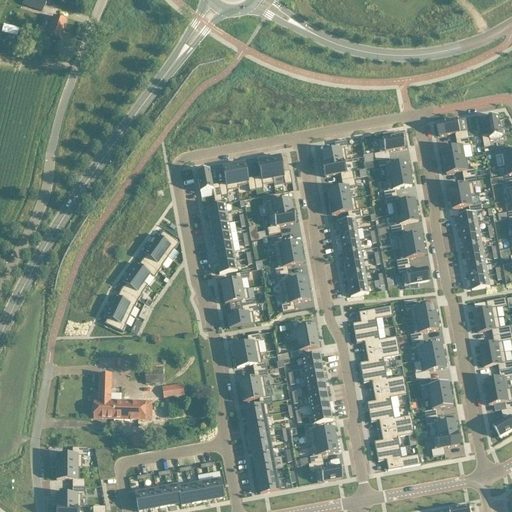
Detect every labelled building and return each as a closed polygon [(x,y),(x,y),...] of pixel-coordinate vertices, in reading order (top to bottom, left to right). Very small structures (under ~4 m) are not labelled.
[(24,0),(23,5),(42,11),(45,0),(24,0)] [(54,16),(47,35),(51,36),(61,40),(67,21),(57,18),(54,16)] [(489,135),(482,136),(485,149),(492,147),(491,142),(503,140),(499,117),(486,119),(489,135)] [(460,120),(437,125),(440,137),(456,134),(457,141),(469,139),(469,138),(468,132),(462,133),(460,120)] [(379,154),(374,155),(375,162),(378,161),(390,159),(389,152),(404,149),(402,137),(384,140),(377,141),(379,154)] [(458,148),(442,151),(445,163),(467,159),(465,159),(463,147),(471,146),(469,139),(457,141),(458,148)] [(336,151),(320,153),(323,165),(322,165),(322,166),(347,161),(344,149),(348,148),(347,141),(334,144),(336,151)] [(511,148),(511,147),(500,150),(501,156),(503,155),(505,166),(511,164),(511,148)] [(280,158),(269,160),(273,185),(274,184),(273,180),(283,178),(285,186),(292,184),(290,172),(283,173),(280,158)] [(390,159),(378,161),(379,168),(386,167),(388,179),(385,179),(385,180),(409,175),(407,163),(391,166),(390,159)] [(467,159),(445,163),(447,176),(463,173),(464,179),(476,177),(475,170),(470,171),(467,159)] [(261,177),(254,179),(256,191),(263,190),(262,187),(273,185),(269,160),(258,162),(261,177)] [(347,161),(322,166),(324,178),(340,175),(341,182),(354,180),(352,173),(347,174),(345,162),(347,162),(347,161)] [(244,164),(233,166),(238,190),(238,187),(248,186),(249,192),(256,191),(254,179),(247,180),(244,164)] [(225,184),(219,185),(222,202),(221,197),(228,196),(227,192),(238,190),(233,166),(222,168),(225,184)] [(209,171),(196,173),(200,193),(213,191),(215,203),(222,202),(219,185),(212,186),(209,171)] [(388,192),(383,193),(385,199),(397,197),(396,191),(411,188),(409,175),(385,180),(388,192)] [(465,186),(449,188),(451,200),(475,195),(473,184),(477,183),(476,177),(464,179),(465,186)] [(343,189),(327,192),(329,204),(354,200),(354,199),(349,200),(347,188),(355,187),(354,180),(341,182),(343,189)] [(475,195),(451,200),(453,211),(469,208),(470,214),(483,211),(481,205),(474,207),(472,196),(475,196),(475,195)] [(273,196),(261,198),(263,205),(266,205),(268,216),(268,217),(293,212),(292,212),(290,200),(274,203),(273,196)] [(397,197),(385,199),(386,206),(392,205),(394,215),(392,216),(416,212),(414,200),(398,203),(397,197)] [(354,200),(329,204),(331,216),(347,214),(349,220),(361,218),(360,211),(356,212),(354,200)] [(225,205),(207,208),(209,218),(227,215),(225,205)] [(270,229),(267,229),(268,236),(281,234),(280,227),(295,224),(293,212),(268,217),(270,229)] [(394,227),(390,228),(391,234),(403,231),(402,226),(418,223),(416,212),(392,216),(394,227)] [(476,213),(458,216),(460,227),(479,224),(476,213)] [(227,215),(209,218),(210,228),(228,224),(227,215)] [(355,219),(337,223),(339,234),(357,230),(355,219)] [(228,224),(210,228),(212,237),(230,234),(228,224)] [(479,224),(460,227),(462,238),(481,234),(479,224)] [(357,230),(339,234),(341,244),(359,241),(357,230)] [(403,231),(391,234),(392,240),(396,239),(398,250),(422,246),(420,234),(404,237),(403,231)] [(257,234),(250,235),(251,242),(266,239),(264,232),(257,234)] [(156,236),(149,245),(168,258),(174,250),(175,250),(179,244),(163,233),(159,238),(156,236)] [(230,234),(212,237),(214,246),(232,243),(230,234)] [(481,234),(462,238),(464,248),(482,245),(481,234)] [(282,239),(269,241),(271,248),(274,248),(276,259),(301,254),(299,243),(283,246),(282,239)] [(359,241),(341,244),(343,255),(361,252),(359,241)] [(232,243),(214,246),(216,256),(234,253),(232,243)] [(146,256),(142,261),(158,273),(163,267),(162,267),(168,258),(149,245),(143,254),(146,256)] [(482,245),(464,248),(466,259),(484,256),(482,245)] [(400,261),(396,262),(397,268),(410,266),(409,260),(424,257),(422,246),(398,250),(400,259),(400,261)] [(361,252),(343,255),(344,266),(363,262),(361,252)] [(234,253),(216,256),(217,265),(235,262),(234,253)] [(278,270),(275,270),(276,277),(288,275),(287,268),(303,265),(301,254),(276,259),(278,270)] [(484,256),(466,259),(468,270),(486,266),(484,256)] [(135,264),(129,273),(148,287),(148,286),(144,284),(150,276),(154,279),(158,273),(142,261),(139,266),(135,264)] [(235,262),(217,265),(219,275),(237,272),(235,262)] [(363,262),(344,266),(347,276),(365,273),(363,262)] [(410,266),(397,268),(399,275),(402,274),(404,287),(429,282),(427,269),(411,272),(410,266)] [(486,266),(468,270),(470,280),(488,277),(486,266)] [(126,285),(121,291),(138,301),(142,295),(148,287),(129,273),(122,282),(126,285)] [(237,281),(221,284),(223,295),(247,290),(242,291),(240,281),(249,279),(248,273),(236,275),(237,281)] [(365,273),(347,276),(349,287),(367,284),(365,273)] [(288,275),(276,277),(277,284),(280,284),(282,295),(307,290),(305,279),(290,282),(288,275)] [(488,277),(470,280),(472,291),(490,288),(488,277)] [(367,284),(349,287),(351,298),(369,295),(367,284)] [(247,290),(223,295),(225,305),(241,302),(242,309),(257,306),(256,305),(254,306),(253,300),(249,300),(247,290)] [(284,306),(281,306),(283,313),(295,311),(294,304),(310,301),(307,290),(282,295),(284,306)] [(114,297),(109,307),(130,317),(134,308),(135,308),(138,301),(121,291),(117,298),(114,297)] [(488,309),(474,312),(476,323),(499,319),(497,308),(508,306),(506,299),(487,302),(488,309)] [(416,302),(404,305),(405,312),(410,311),(412,323),(436,319),(433,306),(418,309),(416,302)] [(144,306),(142,311),(147,314),(150,309),(144,306)] [(243,315),(227,318),(229,329),(254,325),(252,313),(258,312),(257,306),(242,309),(243,315)] [(109,307),(104,317),(108,319),(105,325),(123,333),(126,326),(125,326),(130,317),(109,307)] [(360,323),(352,325),(354,335),(378,330),(376,320),(393,317),(391,307),(358,313),(360,323)] [(414,335),(410,336),(411,343),(424,341),(422,334),(438,331),(436,319),(412,323),(414,335)] [(499,319),(476,323),(478,334),(492,331),(493,337),(511,333),(511,330),(511,327),(501,329),(499,319)] [(137,320),(133,327),(139,330),(143,323),(137,320)] [(297,323),(285,326),(286,332),(290,331),(292,342),(316,338),(314,327),(298,329),(297,323)] [(378,330),(354,335),(356,345),(364,344),(366,353),(398,347),(397,338),(380,341),(378,330)] [(494,343),(480,346),(483,357),(505,353),(503,343),(511,341),(511,333),(493,337),(494,343)] [(248,344),(233,347),(235,358),(260,354),(258,343),(261,342),(259,335),(247,337),(248,344)] [(299,352),(290,354),(291,360),(301,358),(304,357),(303,352),(318,349),(316,338),(292,342),(292,343),(297,342),(299,352)] [(424,341),(411,343),(412,350),(416,350),(418,362),(443,357),(441,345),(425,348),(424,341)] [(368,362),(360,364),(362,374),(385,370),(383,360),(400,356),(398,347),(366,353),(368,362)] [(505,353),(483,357),(485,368),(498,366),(500,372),(511,370),(511,362),(507,363),(505,353)] [(260,354),(235,358),(237,369),(252,366),(254,373),(266,371),(265,364),(262,365),(260,354)] [(304,357),(301,358),(303,368),(321,364),(319,355),(304,357)] [(422,373),(415,375),(416,382),(431,379),(429,372),(445,369),(443,357),(418,362),(420,362),(421,363),(422,373)] [(321,364),(303,368),(305,377),(323,374),(321,364)] [(145,386),(164,384),(162,368),(144,369),(145,386)] [(385,370),(362,374),(364,384),(371,383),(373,392),(406,386),(404,377),(387,380),(385,370)] [(501,379),(485,382),(487,394),(511,390),(511,389),(509,390),(507,378),(511,377),(511,370),(500,372),(501,379)] [(255,379),(239,382),(241,393),(265,388),(263,378),(267,377),(266,371),(254,373),(255,379)] [(117,409),(118,401),(110,401),(111,375),(99,374),(98,401),(94,401),(93,419),(113,420),(113,409),(117,409)] [(323,374),(305,377),(307,387),(325,383),(323,374)] [(431,379),(416,382),(418,382),(420,389),(427,387),(430,399),(450,395),(448,383),(432,386),(431,379)] [(325,383),(307,387),(308,396),(326,393),(325,383)] [(183,385),(162,388),(163,400),(184,397),(183,385)] [(375,402),(367,403),(369,413),(392,409),(390,399),(407,396),(406,386),(373,392),(375,402)] [(265,388),(241,393),(243,403),(259,400),(260,406),(267,405),(272,404),(271,398),(267,399),(265,388)] [(511,393),(511,390),(487,394),(490,407),(505,404),(507,411),(511,409),(511,393)] [(326,393),(308,396),(310,405),(328,402),(326,393)] [(432,411),(424,413),(425,420),(439,417),(438,410),(452,408),(450,395),(430,399),(432,411)] [(113,420),(145,421),(145,402),(118,401),(117,409),(113,409),(113,420)] [(328,402),(310,405),(310,406),(312,415),(330,412),(328,402)] [(260,406),(244,409),(246,420),(269,416),(267,405),(260,406)] [(392,409),(369,413),(371,424),(379,422),(380,432),(413,426),(411,416),(394,419),(392,409)] [(505,421),(493,427),(500,439),(511,431),(511,409),(507,411),(502,411),(503,418),(505,421)] [(330,412),(312,415),(314,425),(332,422),(330,412)] [(269,416),(246,420),(248,431),(268,427),(267,417),(269,416)] [(439,417),(425,420),(427,427),(433,426),(435,437),(432,438),(457,434),(457,433),(456,433),(454,422),(440,424),(439,417)] [(316,425),(304,427),(305,434),(308,433),(310,445),(335,441),(333,429),(317,431),(316,425)] [(382,441),(374,443),(376,453),(400,448),(398,438),(415,435),(413,426),(380,432),(382,441)] [(268,427),(248,431),(250,442),(270,438),(268,427)] [(434,451),(431,451),(432,458),(445,456),(444,449),(459,446),(457,434),(432,438),(434,451)] [(270,438),(250,442),(252,452),(272,448),(270,438)] [(133,439),(133,447),(142,448),(142,439),(140,439),(133,439)] [(312,458),(309,458),(311,465),(323,463),(322,456),(337,453),(335,441),(310,445),(312,458)] [(272,448),(252,452),(254,463),(274,459),(272,448)] [(400,448),(376,453),(378,463),(386,462),(388,472),(420,465),(418,456),(401,459),(400,448)] [(56,456),(56,468),(82,468),(82,456),(87,456),(87,449),(73,449),(73,456),(56,456)] [(274,459),(254,463),(256,473),(276,469),(274,459)] [(311,465),(308,466),(310,473),(315,472),(317,484),(342,480),(340,467),(324,470),(323,463),(311,465)] [(56,468),(56,481),(72,481),(72,488),(85,488),(85,481),(80,481),(80,469),(82,469),(82,468),(56,468)] [(276,469),(256,473),(258,484),(278,480),(276,469)] [(220,478),(209,480),(213,501),(224,499),(220,478)] [(209,480),(199,482),(202,503),(213,501),(209,480)] [(278,480),(258,484),(260,495),(280,491),(278,480)] [(199,482),(188,484),(192,505),(202,503),(199,482)] [(177,484),(166,486),(170,507),(180,505),(181,507),(177,484)] [(178,484),(177,484),(181,507),(192,505),(188,484),(178,486),(178,484)] [(166,486),(156,488),(160,509),(170,507),(166,486)] [(57,507),(56,507),(81,507),(81,495),(85,495),(85,488),(72,488),(72,495),(57,495),(57,507)] [(156,488),(145,490),(149,511),(160,509),(156,488)] [(145,490),(134,492),(137,511),(141,511),(149,511),(145,490)]
